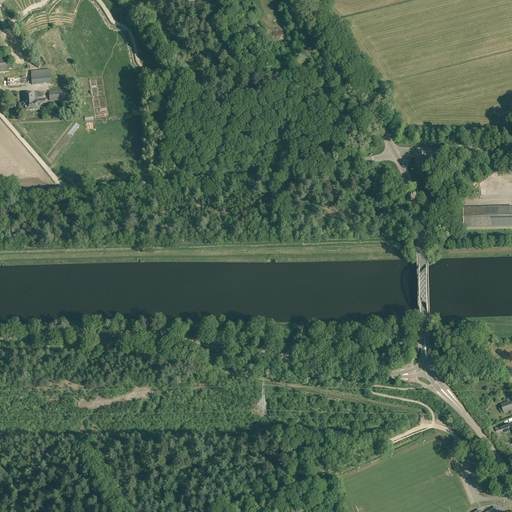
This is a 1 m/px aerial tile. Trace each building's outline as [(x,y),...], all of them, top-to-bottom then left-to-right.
[(0,57),(0,72),(9,72),(8,57),(0,57)] [(31,71),(32,84),(52,83),(50,69),(31,71)] [(8,78),(8,86),(26,85),(26,77),(8,78)] [(49,91),(50,101),(68,100),(67,90),(49,91)] [(20,107),(21,111),(39,110),(39,104),(47,104),(47,99),(39,100),(35,100),(35,92),(22,93),(23,102),(22,102),(22,107),(20,107)] [(511,206),(463,208),(464,228),(511,226),(511,206)] [(503,412),(504,413),(511,409),(511,399),(507,400),(508,403),(501,405),(501,407),(500,407),(500,410),(502,412),(503,412)]
